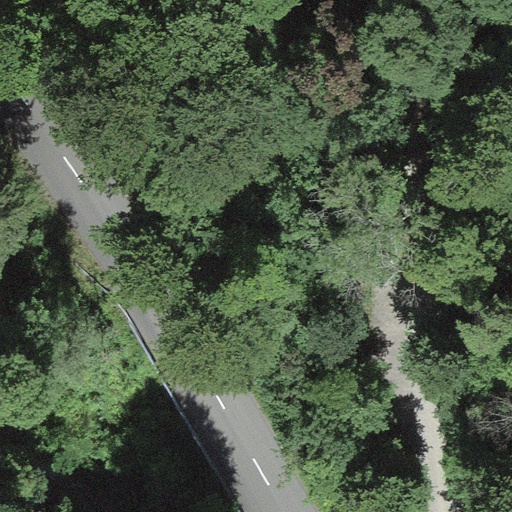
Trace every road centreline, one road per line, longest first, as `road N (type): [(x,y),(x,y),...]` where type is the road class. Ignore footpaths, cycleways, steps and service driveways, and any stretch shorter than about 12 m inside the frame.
road 1 (tertiary): [(284,511),(122,238),(0,53)]
road 2 (track): [(395,0),(452,511)]
